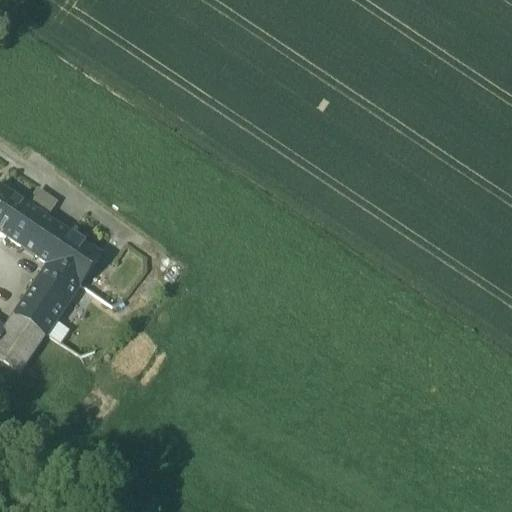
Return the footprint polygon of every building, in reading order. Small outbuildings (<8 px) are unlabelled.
[(0,242),(3,243),(5,240),(25,210),(0,192),(0,242)] [(68,239),(25,210),(5,240),(48,268),(68,239)] [(48,268),(15,318),(45,338),(98,259),(68,239),(48,268)] [(15,318),(6,332),(36,352),(45,338),(15,318)] [(36,352),(6,332),(0,341),(0,362),(20,375),(36,352)]
